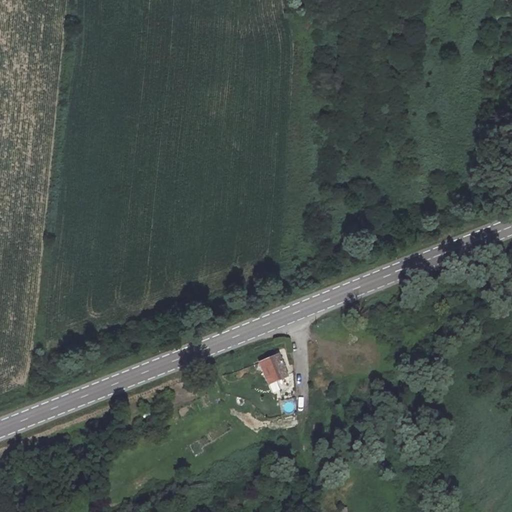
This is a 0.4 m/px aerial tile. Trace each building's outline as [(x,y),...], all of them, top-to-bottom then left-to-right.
[(280,364),(277,355),(256,364),(257,367),(260,366),(268,384),(286,376),(282,367),(280,364)] [(351,388),(346,391),(350,398),(354,395),(351,388)] [(334,398),(338,405),(350,398),(346,391),(334,398)] [(334,398),(319,406),(323,413),(338,405),(334,398)] [(338,405),(323,413),(328,423),(357,410),(350,398),(338,405)]
